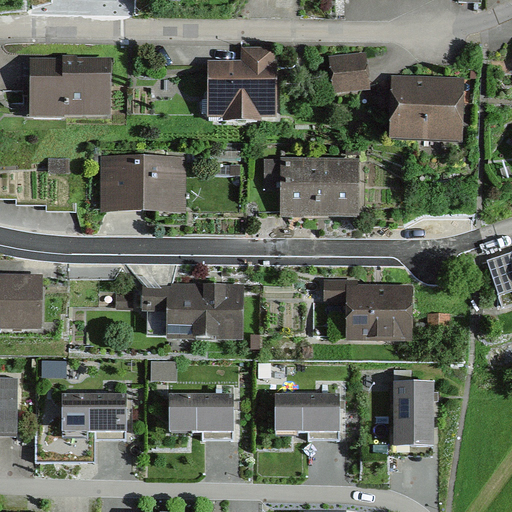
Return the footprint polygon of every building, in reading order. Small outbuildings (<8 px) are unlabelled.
[(241,63),(207,62),(206,121),(223,122),(222,125),(261,126),(262,122),(280,122),(281,101),(277,101),(278,64),(275,63),(275,50),(241,49),(241,63)] [(116,59),(30,61),(31,121),(117,120),(116,59)] [(363,59),(330,62),(333,97),(366,94),(363,59)] [(465,80),(393,79),(392,141),(464,143),(465,80)] [(184,159),(101,160),(103,219),(142,218),(185,217),(184,159)] [(359,161),(265,161),(265,183),(281,183),(281,223),(295,223),(359,223),(359,161)] [(0,339),(50,337),(47,274),(12,276),(0,276),(0,339)] [(378,283),(326,283),(326,305),(349,305),(349,343),(412,343),(413,283),(378,283)] [(244,345),(244,288),(215,288),(143,288),(143,318),(170,318),(170,345),(244,345)] [(23,380),(0,379),(0,442),(22,442),(23,380)] [(433,385),(394,385),(394,452),(434,452),(433,403),(433,385)] [(233,397),(169,398),(170,440),(233,438),(233,410),(233,397)] [(128,398),(64,398),(64,439),(128,438),(128,398)] [(339,398),(274,398),(274,438),(339,438),(339,409),(339,398)]
